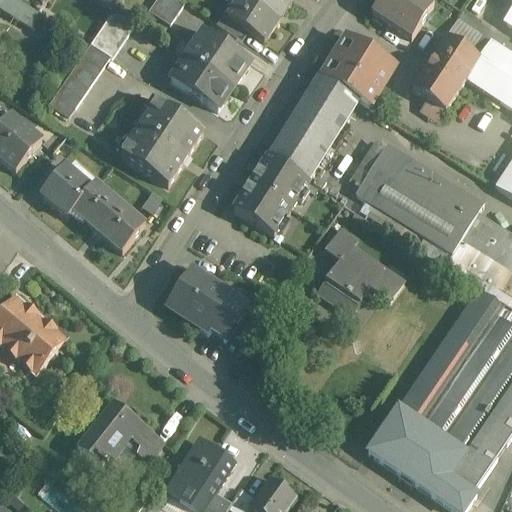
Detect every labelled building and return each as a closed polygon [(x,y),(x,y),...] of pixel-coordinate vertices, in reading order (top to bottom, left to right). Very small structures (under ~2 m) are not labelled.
[(44,20),(11,0),(1,0),(0,2),(0,12),(34,35),(40,26),(44,20)] [(184,8),(171,0),(158,0),(148,16),(169,30),(184,8)] [(287,0),(242,0),(241,2),(278,26),(293,4),(293,3),(287,0)] [(433,11),(416,0),(382,0),(371,18),(411,45),(433,11)] [(278,26),(241,2),(228,21),(227,23),(242,33),(264,47),(278,26)] [(511,7),(500,30),(511,37),(511,7)] [(112,15),(90,49),(89,49),(111,63),(134,29),(112,15)] [(511,49),(463,17),(457,26),(479,41),(469,57),(479,64),(466,85),(511,115),(511,165),(495,192),(511,202),(511,49)] [(242,33),(227,23),(228,21),(223,18),(216,29),(236,43),(242,33)] [(49,24),(44,20),(40,26),(45,29),(49,24)] [(251,67),(204,35),(186,62),(233,94),(251,67)] [(429,68),(462,90),(466,85),(479,64),(469,57),(446,42),(429,68)] [(394,73),(347,43),(321,84),(358,107),(358,106),(369,113),(368,113),(369,114),(394,73)] [(89,49),(48,107),(68,121),(109,62),(89,49)] [(233,94),(186,62),(171,84),(217,116),(233,94)] [(462,90),(429,68),(411,94),(445,116),(462,90)] [(318,82),(268,162),(309,188),(358,107),(321,84),(318,82)] [(203,138),(156,106),(120,160),(167,191),(203,138)] [(41,148),(9,121),(9,122),(0,114),(0,131),(0,165),(16,179),(41,148)] [(483,210),(387,149),(355,199),(451,260),(477,219),(477,220),(483,210)] [(308,188),(268,162),(234,216),(274,242),(308,188)] [(64,170),(40,198),(67,222),(72,216),(72,215),(91,193),(90,192),(64,170)] [(145,231),(94,187),(90,192),(91,193),(72,215),(72,216),(122,258),(145,231)] [(511,241),(477,220),(477,219),(451,260),(443,273),(479,293),(511,314),(511,241)] [(340,235),(325,257),(339,267),(350,252),(352,253),(357,246),(340,235)] [(352,253),(350,252),(339,267),(317,299),(350,322),(369,295),(389,309),(403,288),(352,253)] [(233,301),(191,273),(169,307),(201,328),(198,332),(208,338),(211,334),(233,301)] [(511,314),(479,293),(367,463),(442,511),(468,511),(511,446),(511,314)] [(247,310),(233,301),(211,334),(226,343),(247,310)] [(64,344),(14,302),(0,318),(0,346),(36,377),(64,344)] [(112,407),(78,449),(107,472),(109,469),(106,466),(126,441),(139,451),(136,458),(147,467),(163,448),(112,407)] [(199,448),(167,499),(186,511),(202,511),(209,501),(230,468),(199,448)] [(269,484),(249,511),(288,511),(295,502),(269,484)] [(228,511),(243,511),(251,502),(240,494),(228,511)] [(225,511),(209,501),(202,511),(225,511)]
